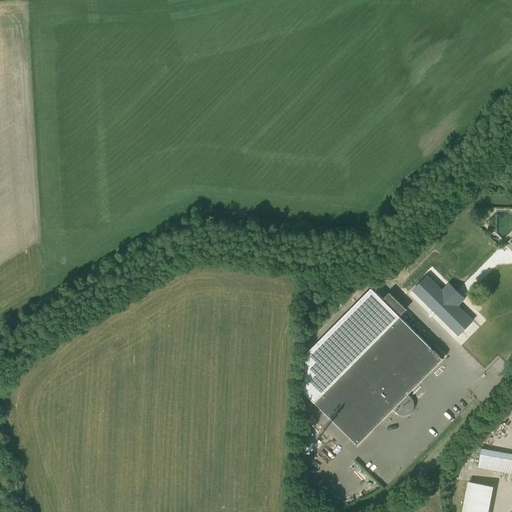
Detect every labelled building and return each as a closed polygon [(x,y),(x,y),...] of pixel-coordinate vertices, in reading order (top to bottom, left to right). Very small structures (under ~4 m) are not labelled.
[(393,280),(400,273),(394,266),(386,273),(393,280)] [(372,289),(306,355),(305,393),(314,402),(358,445),(443,359),(400,316),(372,289)] [(437,309),(451,322),(465,308),(452,294),(437,309)] [(511,472),(511,452),(483,448),(479,467),(511,472)] [(483,511),(489,485),(469,481),(462,511),(483,511)]
